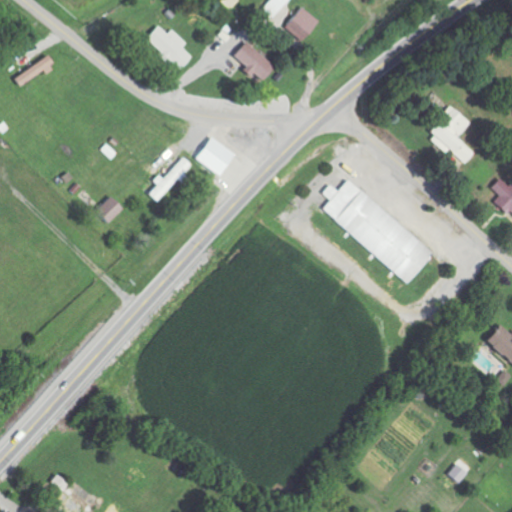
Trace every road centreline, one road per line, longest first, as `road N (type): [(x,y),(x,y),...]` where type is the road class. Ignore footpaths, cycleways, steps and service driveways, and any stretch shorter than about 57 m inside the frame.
road 1 (trunk): [(0,461),(278,160),(474,0)]
road 2 (tertiary): [(320,120),(222,118),(173,107),(118,75),(24,0)]
road 3 (tertiary): [(511,267),(351,125),(320,120)]
